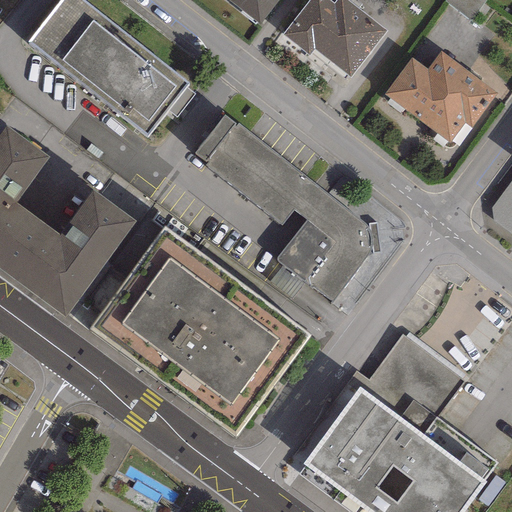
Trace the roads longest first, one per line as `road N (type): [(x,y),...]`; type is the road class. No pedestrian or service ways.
road 1 (residential): [(440,229),(151,0)]
road 2 (residential): [(440,229),(245,486)]
road 3 (residential): [(76,360),(245,486)]
road 4 (residential): [(0,494),(76,360)]
road 5 (residential): [(511,129),(440,229)]
